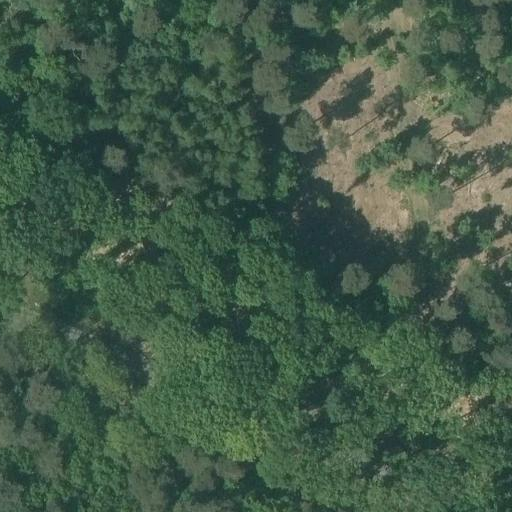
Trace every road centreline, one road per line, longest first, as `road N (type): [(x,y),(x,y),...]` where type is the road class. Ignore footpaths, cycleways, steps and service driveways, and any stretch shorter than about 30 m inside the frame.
road 1 (secondary): [(480,511),(0,312)]
road 2 (track): [(450,499),(397,0)]
road 3 (track): [(16,319),(23,299),(0,157)]
